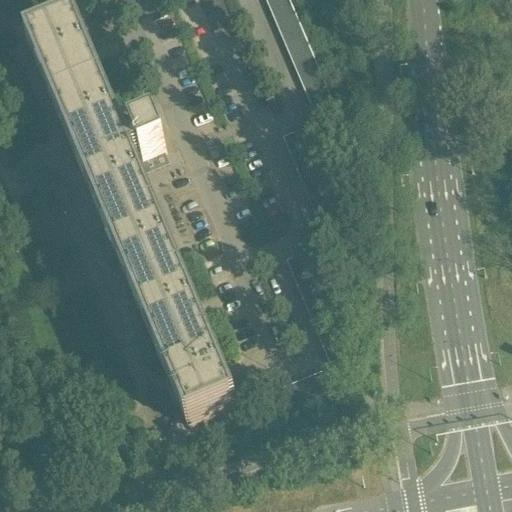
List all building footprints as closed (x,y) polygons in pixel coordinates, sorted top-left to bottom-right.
[(288,0),(287,0),(269,8),(273,18),(293,10),(288,0)] [(293,10),(273,18),(277,28),(297,20),(293,10)] [(297,20),(277,28),(282,38),(301,30),(297,20)] [(73,28),(29,46),(190,429),(234,411),(137,180),(147,175),(149,179),(172,169),(162,144),(138,154),(144,167),(133,171),(73,28)] [(301,30),(282,38),(286,48),(305,40),(301,30)] [(305,40),(286,48),(290,58),(310,50),(305,40)] [(310,50),(290,58),(294,68),(314,60),(310,50)] [(314,60),(294,68),(299,78),(318,70),(314,60)] [(318,70),(299,78),(303,89),(323,80),(318,70)] [(323,80),(303,89),(307,98),(327,90),(323,80)] [(327,90),(307,98),(311,109),(331,100),(327,90)] [(331,100),(311,109),(316,120),(336,111),(331,100)] [(303,132),(283,140),(288,151),(308,143),(303,132)] [(308,143),(288,151),(292,161),(312,153),(308,143)] [(312,153),(292,161),(297,172),(317,163),(312,153)] [(317,163),(297,172),(301,182),(321,174),(317,163)] [(321,174),(301,182),(305,192),(325,184),(321,174)] [(325,184),(305,192),(309,202),(330,194),(325,184)] [(330,194),(309,202),(314,212),(334,204),(330,194)] [(334,204),(314,212),(318,222),(338,214),(334,204)] [(338,214),(318,222),(322,232),(342,224),(338,214)] [(187,239),(202,232),(197,222),(183,229),(187,239)] [(342,224),(322,232),(327,244),(347,235),(342,224)] [(306,252),(286,261),(292,274),(312,266),(306,252)] [(312,266),(292,274),(296,284),(316,276),(312,266)] [(316,276),(296,284),(300,295),(320,286),(316,276)] [(320,286),(300,295),(304,305),(324,296),(320,286)] [(324,296),(304,305),(309,315),(329,306),(324,296)] [(329,306),(309,315),(313,325),(333,316),(329,306)] [(232,312),(220,315),(224,329),(236,325),(232,312)] [(333,316),(313,325),(317,335),(337,327),(333,316)] [(337,327),(317,335),(321,345),(341,337),(337,327)] [(234,348),(247,339),(240,329),(227,337),(234,348)] [(341,337),(321,345),(326,355),(346,347),(341,337)] [(346,347),(326,355),(330,366),(350,358),(346,347)] [(323,375),(261,400),(269,420),(331,395),(323,375)]
